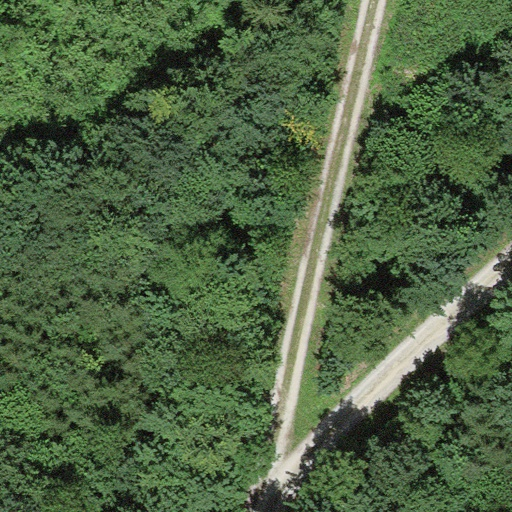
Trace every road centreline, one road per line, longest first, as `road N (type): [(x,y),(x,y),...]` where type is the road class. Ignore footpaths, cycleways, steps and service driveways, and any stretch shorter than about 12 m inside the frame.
road 1 (track): [(260,492),(365,0)]
road 2 (track): [(260,492),(511,252)]
